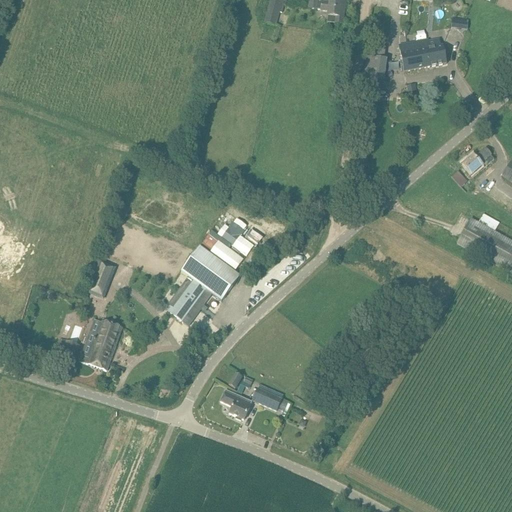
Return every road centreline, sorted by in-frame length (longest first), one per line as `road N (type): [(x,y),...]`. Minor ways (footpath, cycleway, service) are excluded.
road 1 (tertiary): [(177,422),(225,348),(511,93)]
road 2 (track): [(371,0),(341,239)]
road 3 (unclassified): [(378,511),(177,422)]
road 4 (tertiary): [(177,422),(0,368)]
